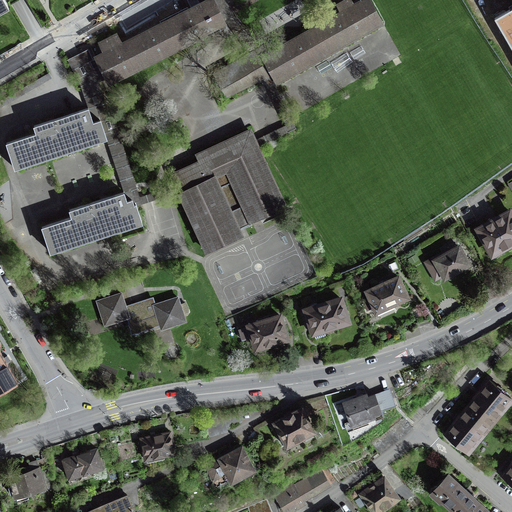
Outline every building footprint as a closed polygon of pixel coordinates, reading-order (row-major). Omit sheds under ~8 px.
[(106,77),(108,81),(195,38),(195,37),(225,21),(213,0),(206,0),(207,1),(122,44),(117,34),(104,41),(107,51),(89,61),(93,69),(87,72),(93,84),(106,77)] [(241,0),(230,6),(225,0),(213,0),(225,21),(239,40),(241,39),(251,54),(260,49),(234,12),(256,0),(241,0)] [(263,74),(263,76),(272,73),(277,82),(383,22),(369,0),(364,0),(354,6),(351,0),(346,0),(337,5),(342,13),(273,51),(269,44),(260,49),(251,54),(215,75),(226,95),(263,74)] [(511,8),(495,18),(511,46),(511,8)] [(36,133),(6,142),(15,168),(106,138),(95,105),(34,125),(36,133)] [(285,207),(250,131),(196,155),(199,162),(172,175),(208,252),(241,236),(236,224),(241,222),(243,227),(285,207)] [(115,160),(128,156),(123,139),(110,143),(115,160)] [(42,226),(50,252),(142,222),(136,205),(131,189),(69,209),(72,217),(42,226)] [(511,215),(509,211),(478,228),(492,254),(511,242),(511,215)] [(442,253),(426,262),(433,275),(441,270),(445,277),(469,263),(459,246),(443,255),(442,253)] [(480,270),(472,274),(480,289),(488,285),(480,270)] [(395,307),(393,303),(407,296),(398,277),(367,291),(371,298),(363,302),(367,311),(375,307),(378,314),(395,307)] [(121,293),(97,300),(105,324),(128,317),(130,324),(133,332),(160,323),(162,328),(185,321),(178,297),(154,304),(152,298),(125,306),(121,293)] [(341,299),(306,309),(313,332),(316,337),(325,334),(324,329),(348,321),(341,299)] [(423,306),(410,313),(417,327),(431,320),(423,306)] [(249,326),(239,330),(242,340),(252,336),(256,348),(258,347),(259,351),(268,348),(268,344),(287,338),(280,315),(249,325),(249,326)] [(311,338),(301,341),(306,355),(317,354),(311,338)] [(301,341),(291,344),(295,357),(306,355),(301,341)] [(0,351),(0,391),(18,381),(0,351)] [(438,380),(448,389),(468,366),(458,358),(438,380)] [(448,389),(438,380),(418,403),(427,412),(448,389)] [(477,394),(467,406),(489,424),(510,397),(489,380),(477,394)] [(390,391),(376,396),(381,410),(395,404),(390,391)] [(366,394),(344,402),(351,423),(374,415),(373,413),(381,410),(376,396),(375,394),(367,396),(366,394)] [(466,450),(489,424),(467,406),(456,420),(445,433),(466,450)] [(302,408),(276,422),(282,434),(278,436),(282,443),(286,441),(289,447),(313,435),(311,431),(313,430),(302,408)] [(222,411),(205,416),(208,434),(227,429),(227,427),(234,425),(240,421),(237,411),(223,415),(222,411)] [(381,454),(414,427),(403,417),(372,443),(381,454)] [(170,432),(141,438),(146,458),(174,452),(170,432)] [(228,452),(206,464),(212,475),(226,468),(232,479),(252,468),(241,447),(230,454),(228,452)] [(64,458),(66,467),(71,465),(74,474),(102,465),(96,448),(64,458)] [(9,477),(16,496),(45,486),(37,460),(29,462),(31,466),(24,468),(25,472),(9,477)] [(511,482),(511,462),(502,474),(511,482)] [(293,484),(276,494),(287,511),(305,502),(303,499),(335,480),(326,466),(294,485),(293,484)] [(482,511),(487,508),(449,475),(435,491),(458,511),(482,511)] [(384,477),(361,493),(374,511),(378,511),(398,498),(384,477)] [(135,511),(128,494),(85,511),(135,511)] [(248,507),(249,511),(272,511),(267,499),(248,507)]
